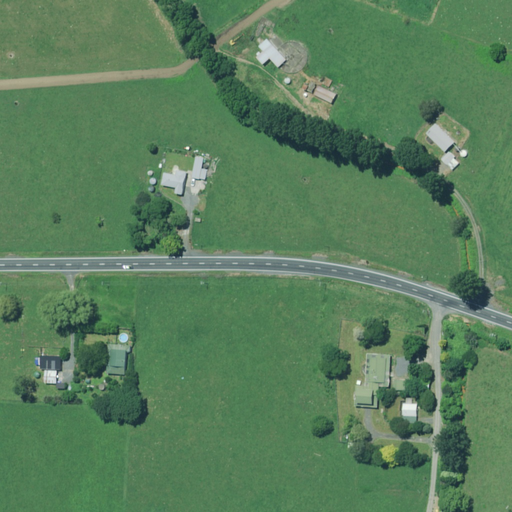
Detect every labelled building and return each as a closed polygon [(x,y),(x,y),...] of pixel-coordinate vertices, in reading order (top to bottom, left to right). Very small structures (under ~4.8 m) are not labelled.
[(258,31),(253,25),(240,36),(245,42),(258,31)] [(288,61),(269,40),(261,47),(266,52),(259,58),(266,65),(272,59),(280,68),(288,61)] [(333,82),(327,79),(324,85),(330,88),(333,82)] [(338,94),(320,86),(316,95),(334,104),(338,94)] [(457,143),(438,125),(428,134),(447,153),(457,143)] [(406,155),(394,150),(391,157),(403,162),(406,155)] [(461,163),(451,153),(444,160),(454,170),(461,163)] [(205,159),(197,157),(194,178),(207,180),(209,170),(204,170),(205,159)] [(189,173),(179,171),(178,176),(166,173),(164,186),(178,188),(177,194),(184,195),(189,173)] [(127,334),(126,333),(125,333),(124,333),(123,333),(122,334),(121,334),(120,335),(120,336),(119,337),(119,338),(119,339),(120,340),(120,341),(121,341),(121,342),(122,342),(123,342),(124,343),(125,343),(125,342),(126,342),(127,342),(128,341),(128,340),(129,339),(129,338),(129,337),(129,336),(128,336),(128,335),(127,334)] [(133,352),(133,346),(111,344),(109,374),(128,375),(129,352),(133,352)] [(367,384),(358,384),(356,403),(373,404),(373,408),(379,409),(380,386),(389,387),(391,355),(369,353),(368,361),(367,362),(366,363),(366,364),(365,365),(365,366),(365,367),(365,368),(365,370),(365,371),(365,372),(365,373),(366,374),(366,375),(367,376),(367,384)] [(59,384),(59,372),(47,371),(47,384),(59,384)] [(431,377),(422,377),(421,392),(431,393),(431,377)] [(408,391),(408,381),(394,380),(394,391),(408,391)] [(418,424),(419,405),(405,404),(404,423),(418,424)] [(348,435),(338,434),(337,442),(346,443),(348,435)]
